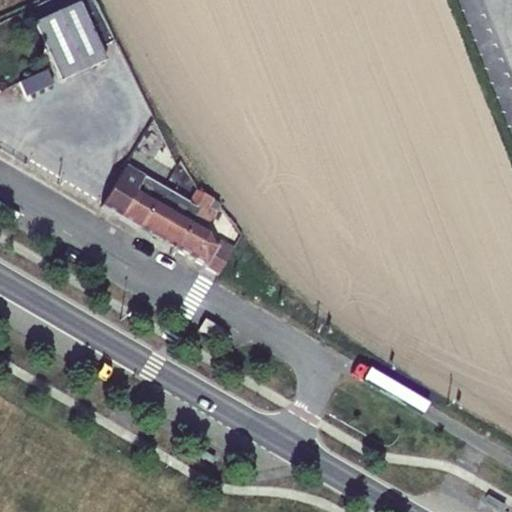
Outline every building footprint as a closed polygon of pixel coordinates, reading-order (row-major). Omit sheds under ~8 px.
[(34,29),(23,34),(30,49),(41,44),(59,83),(105,62),(78,3),(31,24),(34,29)] [(46,73),(18,85),(23,97),(51,85),(46,73)] [(136,230),(162,189),(124,167),(100,208),(136,230)] [(162,189),(136,230),(173,251),(195,209),(185,203),(162,189)] [(195,209),(173,251),(216,276),(232,249),(218,240),(214,246),(209,233),(203,229),(214,212),(207,208),(211,200),(195,191),(185,203),(195,209)]
